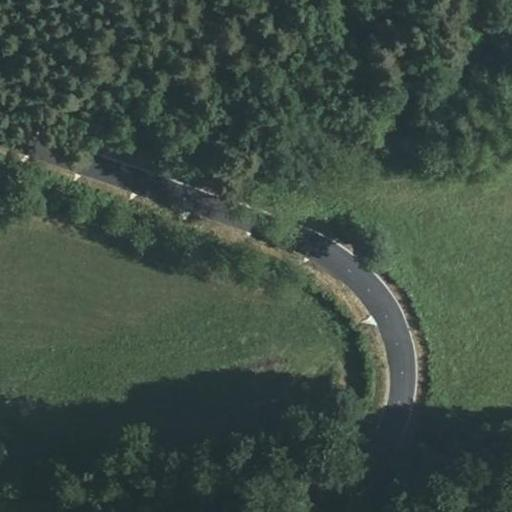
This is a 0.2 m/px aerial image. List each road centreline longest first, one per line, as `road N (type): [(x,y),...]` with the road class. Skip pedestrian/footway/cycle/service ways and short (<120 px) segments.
road 1 (tertiary): [(0,135),(287,232),(364,284),(393,329),(401,384),(362,470),(312,511)]
road 2 (track): [(362,470),(511,449)]
